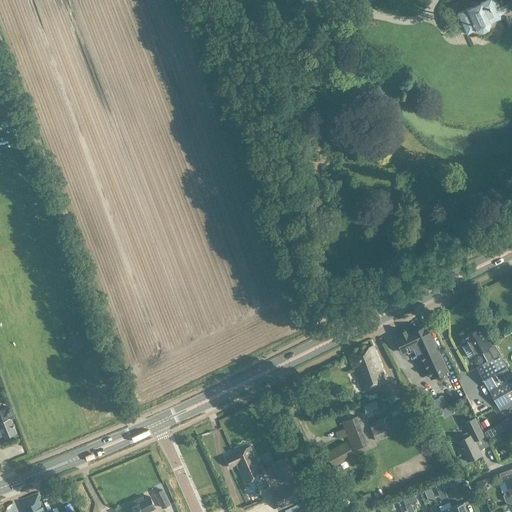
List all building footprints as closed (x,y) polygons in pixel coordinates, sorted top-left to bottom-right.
[(462,23),(456,25),(460,34),(467,31),(467,32),(467,33),(468,33),(468,32),(477,28),(477,29),(483,31),(489,28),(491,22),(500,17),(499,15),(511,10),(507,2),(508,2),(506,0),(484,0),(459,12),(458,12),(458,14),(458,13),(459,14),(458,15),(459,15),(462,22),(462,23)] [(486,311),(491,322),(500,319),(495,308),(486,311)] [(504,320),(496,325),(499,331),(507,326),(504,320)] [(396,335),(403,352),(414,347),(416,353),(419,352),(431,377),(447,370),(433,339),(425,322),(406,331),(405,329),(401,331),(401,333),(396,335)] [(482,350),(491,345),(487,337),(485,337),(480,327),(465,335),(475,354),(482,350)] [(68,352),(82,347),(79,340),(65,345),(68,352)] [(476,367),(488,389),(511,376),(511,374),(495,343),(491,345),(482,350),(487,360),(476,367)] [(373,345),(348,354),(352,366),(356,369),(364,390),(387,381),(373,345)] [(459,377),(476,370),(473,362),(463,366),(455,348),(448,351),(459,377)] [(511,376),(488,389),(496,404),(511,395),(511,376)] [(472,407),(479,404),(469,385),(463,388),(472,407)] [(368,417),(382,412),(376,397),(363,403),(368,417)] [(0,429),(4,437),(9,436),(9,437),(15,435),(14,433),(16,433),(10,417),(13,415),(9,405),(0,408),(0,429)] [(368,444),(358,416),(342,422),(352,450),(368,444)] [(475,440),(483,435),(475,417),(465,422),(470,431),(457,438),(468,460),(481,454),(475,440)] [(489,424),(486,419),(480,422),(483,427),(489,424)] [(383,424),(371,429),(376,441),(388,436),(383,424)] [(346,441),(327,452),(334,465),(354,454),(346,441)] [(417,465),(407,441),(391,448),(400,471),(417,465)] [(225,457),(229,467),(238,463),(246,482),(263,474),(250,446),(233,454),(225,457)] [(280,482),(282,480),(295,475),(286,457),(271,464),(280,482)] [(505,480),(509,490),(505,492),(503,496),(506,501),(509,503),(511,501),(511,468),(499,473),(503,481),(505,480)] [(461,481),(458,474),(452,477),(455,483),(461,481)] [(487,489),(482,480),(476,483),(481,492),(487,489)] [(299,499),(293,486),(273,496),(278,509),(299,499)] [(163,507),(170,504),(163,489),(156,493),(163,507)] [(38,495),(23,501),(27,511),(45,511),(43,506),(42,506),(38,495)] [(409,497),(411,503),(417,501),(415,495),(409,497)] [(128,507),(123,509),(124,511),(145,511),(155,507),(149,496),(144,499),(142,496),(135,500),(136,501),(134,502),(134,501),(127,504),(128,507)] [(411,503),(409,497),(403,500),(405,505),(411,503)] [(488,503),(489,510),(497,509),(496,501),(488,503)] [(467,511),(463,502),(453,507),(452,507),(453,511),(467,511)]
